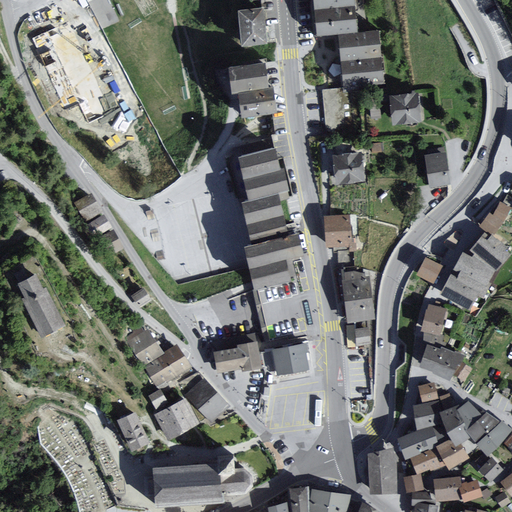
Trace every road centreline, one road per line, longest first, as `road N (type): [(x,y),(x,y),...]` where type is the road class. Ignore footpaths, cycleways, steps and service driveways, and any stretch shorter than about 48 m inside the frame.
road 1 (secondary): [(285,0),(343,448)]
road 2 (tertiary): [(343,448),(378,421),(391,278),(411,241),(480,167),(496,120),(498,74)]
road 3 (residential): [(413,370),(428,302),(504,162)]
road 4 (residential): [(413,370),(396,447),(401,496),(386,510)]
road 5 (tertiary): [(343,448),(231,511)]
